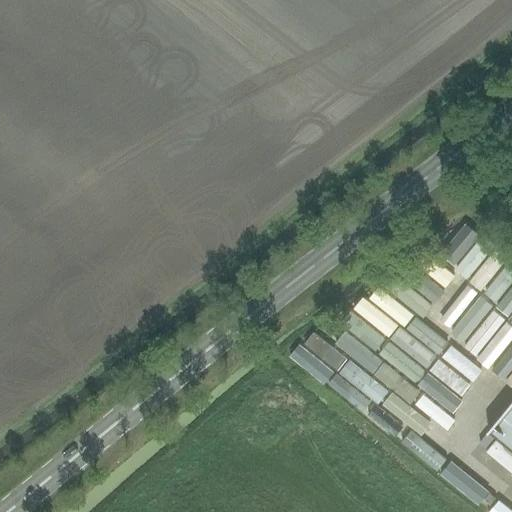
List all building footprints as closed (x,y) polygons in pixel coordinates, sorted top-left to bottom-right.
[(465,340),(472,344),(464,358),(507,384),(511,376),(511,283),(471,259),(425,335),(415,329),(405,344),(447,370),(465,340)] [(403,343),(381,370),(419,402),(442,376),(403,343)] [(467,382),(446,382),(446,428),(465,428),(465,403),(483,403),(482,376),(467,376),(467,382)] [(424,431),(429,434),(439,420),(396,389),(375,418),(413,446),(424,431)] [(511,448),(511,407),(492,432),(511,448)] [(416,448),(450,477),(460,466),(426,436),(416,448)]
